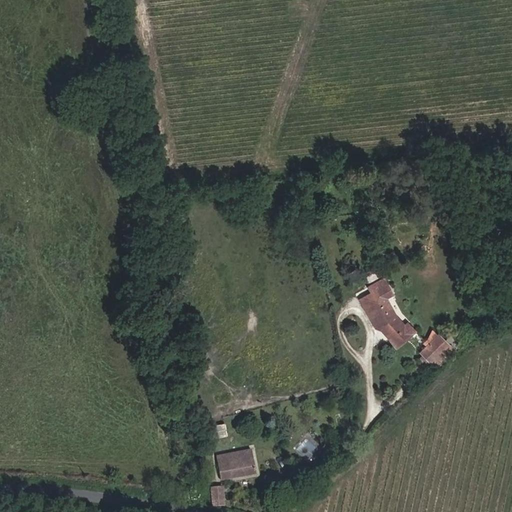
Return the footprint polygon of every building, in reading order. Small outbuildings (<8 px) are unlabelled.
[(375,292),(364,299),(380,327),(382,326),(401,347),(419,330),(411,322),(408,325),(399,316),(397,317),(383,293),(393,289),(389,279),(373,286),(375,292)] [(393,289),(383,293),(397,317),(399,316),(398,314),(390,298),(395,294),(393,289)] [(438,370),(458,351),(444,335),(424,353),(438,370)] [(229,436),(226,424),(214,426),(217,439),(229,436)] [(256,450),(209,460),(214,483),(231,479),(261,472),(256,450)] [(218,504),(235,499),(231,479),(214,483),(218,504)]
